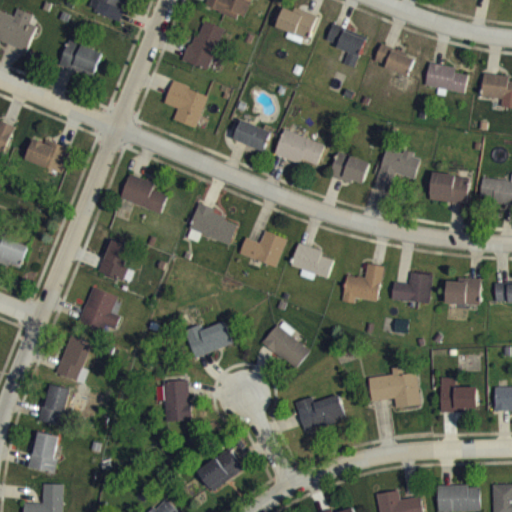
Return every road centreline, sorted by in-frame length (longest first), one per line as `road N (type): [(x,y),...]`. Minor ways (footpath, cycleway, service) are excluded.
road 1 (residential): [(0,77),(310,206),(427,234),(511,241)]
road 2 (residential): [(167,0),(0,417)]
road 3 (residential): [(247,511),(352,459),(511,446)]
road 4 (residential): [(377,0),(478,34),(511,37)]
